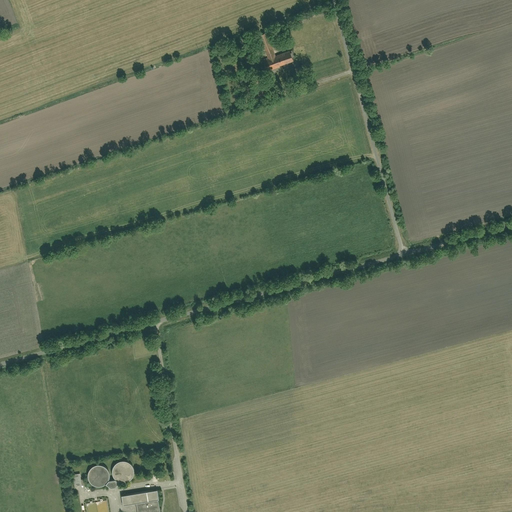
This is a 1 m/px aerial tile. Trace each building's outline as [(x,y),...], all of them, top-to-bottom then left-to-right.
[(257,38),(265,60),(264,61),(268,72),(293,63),(289,51),(276,56),(268,34),(257,38)] [(252,79),(258,98),(266,95),(261,76),(252,79)] [(112,474),(117,480),(124,481),(131,477),(133,471),(129,462),(120,460),(113,465),(112,474)] [(87,479),(92,484),(99,485),(105,481),(107,475),(104,467),(95,465),(88,470),(87,479)] [(160,476),(150,476),(150,489),(160,489),(160,476)] [(160,511),(157,489),(121,495),(123,505),(136,503),(137,511),(160,511)]
